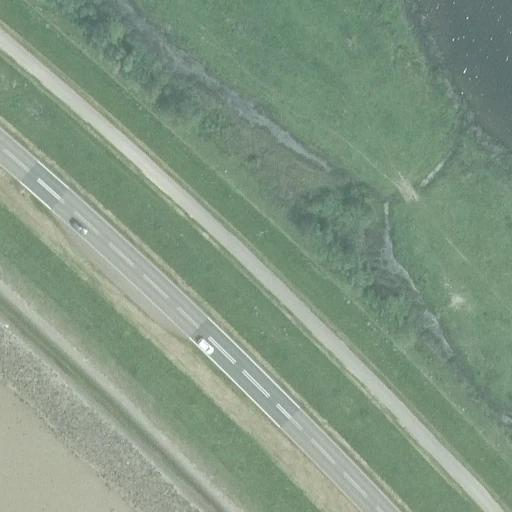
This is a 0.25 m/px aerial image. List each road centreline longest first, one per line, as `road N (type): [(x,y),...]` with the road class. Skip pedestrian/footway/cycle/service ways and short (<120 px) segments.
road 1 (unclassified): [(488,511),(136,156),(0,36)]
road 2 (primary): [(371,511),(0,147)]
